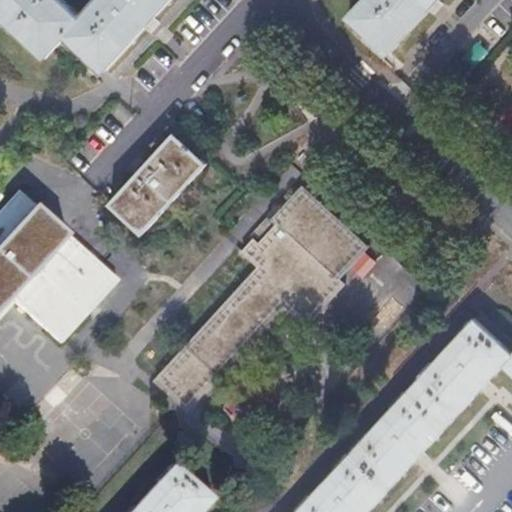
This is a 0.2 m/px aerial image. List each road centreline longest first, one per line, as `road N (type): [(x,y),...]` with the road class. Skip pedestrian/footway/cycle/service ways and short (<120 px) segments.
road 1 (residential): [(511,219),(274,0)]
road 2 (residential): [(259,0),(144,120)]
